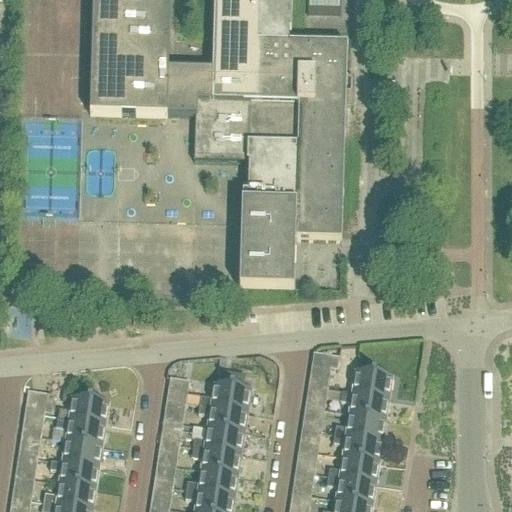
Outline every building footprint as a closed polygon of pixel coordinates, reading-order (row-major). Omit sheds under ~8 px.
[(35,24),(36,0),(24,0),(19,92),(32,93),(33,76),(60,78),(60,70),(75,71),(76,66),(57,65),(58,46),(65,46),(66,38),(51,37),(52,25),(35,24)] [(241,295),(294,297),(296,245),(342,247),(342,241),(346,110),(347,81),(347,79),(348,51),(287,49),(287,36),(291,36),(292,0),(214,0),(212,77),(168,75),(170,0),(93,0),(90,120),(167,122),(167,121),(195,122),(194,167),(249,169),(248,198),(243,198),(242,230),(242,244),(240,293),(240,295),(241,295)] [(308,393),(327,396),(330,374),(337,375),(339,362),(313,359),(308,393)] [(354,400),(388,405),(391,382),(357,377),(354,399),(354,400)] [(213,413),(247,418),(250,395),(216,390),(213,413)] [(326,405),(327,396),(308,393),(307,403),(326,405)] [(167,406),(186,409),(187,400),(188,399),(169,396),(167,406)] [(354,400),(354,399),(342,397),(341,407),(352,408),(350,421),(385,426),(388,405),(354,400)] [(187,400),(186,409),(200,411),(201,402),(187,400)] [(59,414),(57,424),(71,426),(105,431),(108,409),(74,403),(72,416),(59,414)] [(185,418),(186,409),(167,406),(166,416),(185,418)] [(46,412),(27,409),(25,419),(44,422),(46,412)] [(243,439),(247,418),(213,413),(210,434),(243,439)] [(43,432),(44,422),(25,419),(24,429),(43,432)] [(382,447),(385,426),(350,421),(347,442),(382,447)] [(102,452),(105,431),(71,426),(68,447),(102,452)] [(302,436),(321,438),(322,429),(303,426),(302,436)] [(240,460),(243,439),(210,434),(206,455),(240,460)] [(319,448),(321,438),(302,436),(300,445),(319,448)] [(161,448),(180,451),(181,442),(162,439),(161,448)] [(378,469),(382,447),(347,442),(344,464),(378,469)] [(98,474),(102,452),(68,447),(64,469),(98,474)] [(178,461),(180,451),(161,448),(159,458),(178,461)] [(19,462),(38,465),(39,455),(20,452),(19,462)] [(206,455),(194,453),(192,463),(205,465),(203,477),(237,482),(240,460),(206,455)] [(36,474),(38,465),(19,462),(17,471),(36,474)] [(375,490),(378,469),(344,464),(341,485),(375,490)] [(295,478),(314,481),(316,471),(297,468),(295,478)] [(95,495),(98,474),(64,469),(61,490),(95,495)] [(234,503),(237,482),(203,477),(200,498),(234,503)] [(313,491),(314,481),(295,478),(294,488),(313,491)] [(154,491),(173,494),(175,484),(156,481),(154,491)] [(372,511),(375,490),(341,485),(337,506),(372,511)] [(63,511),(92,511),(95,495),(61,490),(59,501),(44,499),(43,509),(63,511)] [(172,504),(173,494),(154,491),(153,501),(172,504)] [(12,504),(31,507),(33,497),(14,495),(12,504)] [(232,511),(234,503),(200,498),(197,511),(232,511)]
